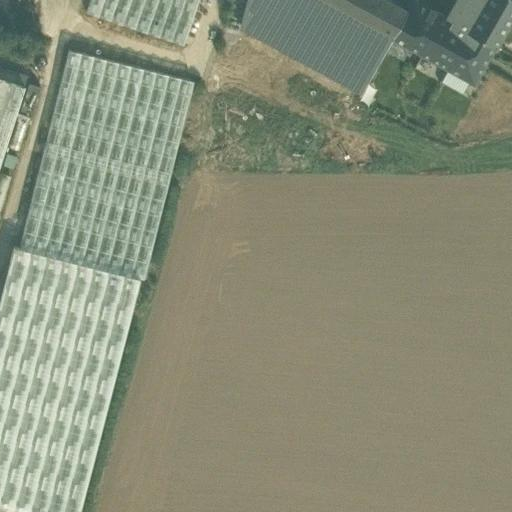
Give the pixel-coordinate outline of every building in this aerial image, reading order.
[(88,0),(85,12),(183,45),(198,0),(88,0)] [(247,0),(240,27),(274,45),(289,18),(256,0),(247,0)] [(256,0),(289,18),(376,65),(390,37),(321,0),(256,0)] [(321,0),(390,37),(406,10),(387,0),(321,0)] [(416,0),(410,0),(406,10),(390,37),(473,84),(496,45),(451,19),(416,0)] [(511,0),(461,0),(451,19),(496,45),(511,14),(511,0)] [(376,65),(289,18),(274,45),(360,92),(376,65)] [(139,277),(143,278),(193,80),(68,48),(18,246),(139,277)] [(0,158),(24,85),(0,77),(0,158)] [(20,109),(31,113),(40,86),(28,82),(20,109)] [(7,146),(18,149),(29,116),(18,113),(7,146)] [(3,165),(12,168),(16,156),(6,153),(3,165)] [(0,208),(11,175),(0,171),(0,208)] [(0,298),(0,505),(27,511),(78,511),(139,277),(18,246),(14,245),(0,298)]
